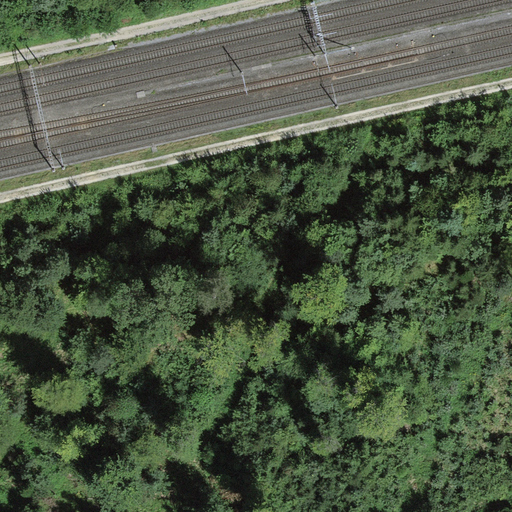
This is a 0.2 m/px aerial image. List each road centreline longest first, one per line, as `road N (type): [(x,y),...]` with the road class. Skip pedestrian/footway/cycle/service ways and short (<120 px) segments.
road 1 (track): [(511,82),(0,197)]
road 2 (track): [(0,52),(243,0)]
